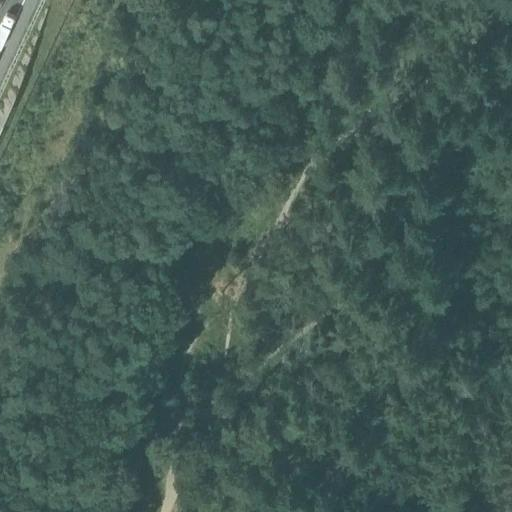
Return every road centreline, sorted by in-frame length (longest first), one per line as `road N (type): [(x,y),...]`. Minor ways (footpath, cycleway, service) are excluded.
road 1 (track): [(276,203),(511,318)]
road 2 (unknown): [(364,511),(380,450),(411,423),(511,422)]
